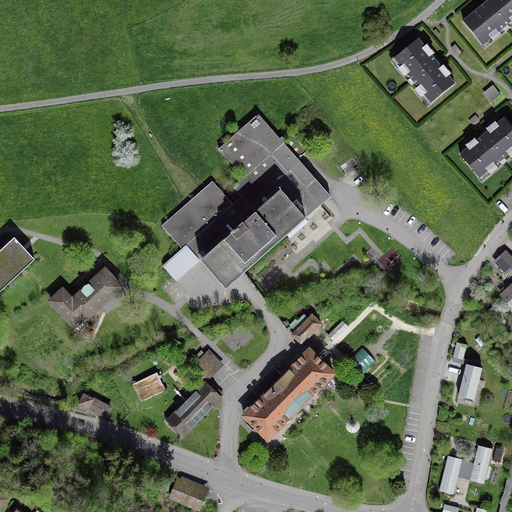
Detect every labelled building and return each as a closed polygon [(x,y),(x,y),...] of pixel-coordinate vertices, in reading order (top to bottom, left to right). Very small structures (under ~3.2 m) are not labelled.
[(511,16),(511,0),(488,0),(463,21),(482,45),(491,38),(489,35),(496,29),(498,32),(502,28),(505,32),(510,28),(507,25),(511,21),(509,18),(511,16)] [(419,37),(394,57),(430,103),(455,83),(438,62),(419,37)] [(462,52),(456,44),(451,47),(458,55),(462,52)] [(493,84),(483,93),(491,103),(501,94),(493,84)] [(229,257),(243,273),(331,196),(283,142),(285,140),(282,136),(279,138),(258,114),(219,148),(243,177),(224,194),(212,181),(162,226),(182,249),(162,266),(175,281),(199,260),(191,251),(194,248),(199,253),(214,240),(229,257)] [(511,156),(511,121),(507,115),(484,133),(457,154),(480,182),(511,156)] [(479,119),(476,115),(469,120),(472,124),(479,119)] [(0,291),(34,260),(14,238),(0,250),(0,291)] [(511,255),(506,249),(493,262),(506,275),(511,269),(511,255)] [(85,286),(82,291),(72,301),(63,290),(51,301),(73,325),(81,317),(84,321),(120,287),(105,270),(89,284),(85,286)] [(511,306),(511,305),(511,285),(501,295),(511,306)] [(296,331),(305,340),(321,324),(312,315),(296,331)] [(348,326),(343,321),(328,335),(334,341),(348,326)] [(467,344),(457,342),(453,357),(463,359),(467,344)] [(362,348),(350,361),(366,375),(377,362),(362,348)] [(268,439),(333,373),(309,349),(269,388),(244,415),(268,439)] [(205,378),(217,365),(205,354),(193,366),(205,378)] [(482,368),(466,364),(459,395),(474,399),(482,368)] [(157,375),(132,385),(141,405),(166,395),(157,375)] [(220,397),(205,383),(174,414),(171,411),(165,417),(183,435),(220,397)] [(111,407),(93,398),(93,399),(84,394),(79,403),(106,417),(111,407)] [(454,494),(458,474),(471,477),(470,480),(484,484),(493,448),(479,445),(474,463),(462,460),(462,459),(448,455),(440,490),(454,494)] [(511,480),(511,461),(500,510),(505,511),(511,480)] [(178,477),(170,495),(196,505),(203,487),(178,477)] [(0,510),(8,499),(0,493),(0,510)]
